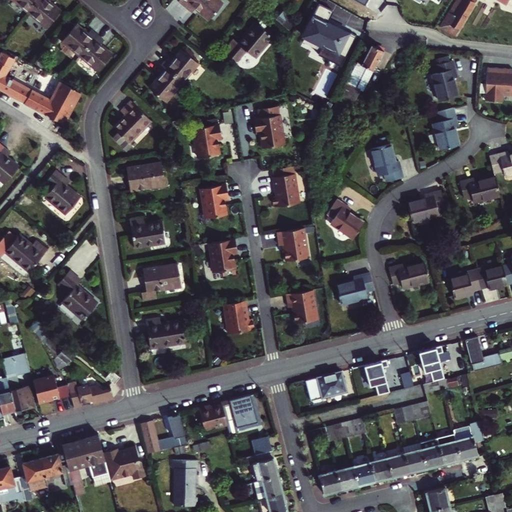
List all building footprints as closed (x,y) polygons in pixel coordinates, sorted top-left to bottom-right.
[(12,0),(27,12),(37,0),(12,0)] [(37,0),(27,12),(45,28),(60,11),(48,1),(49,0),(37,0)] [(221,0),(188,0),(184,5),(191,11),(194,7),(207,18),(222,1),(221,0)] [(450,13),(449,12),(440,27),(455,36),(476,0),(458,0),(454,7),(453,7),(450,13)] [(319,3),(303,35),(323,45),(319,54),(341,65),(356,35),(346,30),(345,31),(332,24),(331,26),(327,23),(333,10),(319,3)] [(62,36),(80,52),(98,31),(92,26),(88,30),(77,20),(62,36)] [(253,57),(271,36),(254,22),(237,42),(232,38),(222,49),(236,61),(245,50),(253,57)] [(98,31),(80,52),(98,68),(113,51),(102,41),(105,37),(98,31)] [(360,68),(356,65),(353,72),(361,76),(369,79),(383,52),(371,46),(360,68)] [(183,82),(199,63),(182,48),(172,60),(168,56),(162,63),(183,82)] [(16,59),(18,56),(5,49),(3,52),(16,59)] [(3,52),(0,57),(0,61),(11,67),(16,59),(3,52)] [(11,67),(0,61),(0,89),(64,124),(82,90),(63,80),(51,102),(6,78),(11,67)] [(183,82),(162,63),(156,70),(160,74),(149,86),(166,102),(183,82)] [(451,83),(455,82),(452,66),(428,71),(436,105),(455,100),(451,83)] [(504,97),(511,97),(511,70),(488,69),(487,85),(479,85),(478,94),(487,95),(486,102),(504,103),(504,97)] [(361,76),(353,72),(322,133),(333,138),(335,134),(337,135),(360,90),(355,88),(361,76)] [(131,144),(151,121),(130,102),(120,113),(124,117),(113,130),(119,134),(113,141),(128,153),(133,147),(131,144)] [(455,129),(451,113),(434,116),(436,125),(430,126),(436,152),(455,148),(451,130),(455,129)] [(232,114),(225,115),(227,125),(234,124),(232,114)] [(255,137),(260,136),(263,152),(294,147),(290,126),(281,127),(280,119),(253,124),(255,137)] [(199,162),(220,159),(218,143),(223,142),(221,129),(194,133),(199,162)] [(384,174),(386,181),(403,178),(399,161),(395,161),(391,144),(373,148),(379,175),(384,174)] [(0,179),(7,185),(21,167),(9,158),(12,153),(6,148),(0,155),(0,179)] [(486,155),(490,173),(499,171),(500,176),(511,173),(511,153),(504,155),(504,152),(486,155)] [(130,171),(133,195),(168,190),(165,166),(130,171)] [(293,170),(274,173),(275,180),(274,180),(276,193),(278,193),(279,199),(272,200),(274,210),(299,206),(293,170)] [(54,190),(46,199),(67,217),(82,199),(68,187),(70,183),(57,172),(47,184),(54,190)] [(470,205),(497,200),(492,181),(475,184),(474,180),(457,184),(460,201),(469,199),(470,205)] [(227,219),(225,204),(230,203),(227,188),(201,193),(206,223),(227,219)] [(407,203),(410,222),(437,217),(436,211),(444,209),(441,192),(424,195),(425,200),(407,203)] [(329,225),(351,241),(363,225),(347,214),(350,211),(336,201),(326,214),(333,219),(329,225)] [(147,220),(133,222),(138,251),(168,247),(165,223),(148,226),(147,220)] [(304,232),(277,236),(279,250),(283,250),(286,265),(309,261),(304,232)] [(30,278),(51,253),(39,244),(35,249),(24,239),(8,259),(30,278)] [(239,257),(237,242),(211,247),(216,277),(224,275),(225,280),(238,278),(235,258),(239,257)] [(511,264),(503,266),(507,285),(511,284),(511,261),(510,262),(511,264)] [(402,284),(403,289),(430,283),(425,263),(408,268),(407,264),(389,268),(394,285),(402,284)] [(487,287),(488,290),(507,285),(503,266),(483,271),(482,268),(475,270),(480,289),(487,287)] [(160,295),(185,291),(181,268),(146,274),(150,297),(146,298),(147,305),(161,302),(160,295)] [(471,291),(480,289),(475,270),(467,272),(467,275),(449,279),(453,299),(472,294),(471,291)] [(374,290),(370,272),(353,276),(354,281),(335,285),(339,303),(366,298),(365,292),(374,290)] [(65,305),(86,323),(101,305),(80,288),(84,284),(72,274),(61,287),(72,297),(65,305)] [(313,294),(286,299),(289,313),(293,312),(296,328),(318,324),(313,294)] [(11,325),(18,323),(14,307),(3,298),(11,325)] [(253,318),(251,304),(225,309),(230,339),(251,335),(249,325),(248,325),(247,319),(253,318)] [(77,354),(38,320),(31,326),(46,344),(60,368),(67,365),(75,356),(77,354)] [(164,322),(150,324),(154,352),(188,347),(185,325),(165,328),(164,322)] [(478,336),(465,339),(472,364),(473,369),(501,362),(511,358),(511,350),(511,347),(498,351),(499,353),(483,357),(478,336)] [(441,346),(419,351),(424,373),(430,371),(433,382),(438,381),(437,379),(444,377),(438,353),(443,352),(441,346)] [(26,352),(7,357),(8,360),(9,360),(13,376),(17,375),(31,371),(26,352)] [(2,358),(7,377),(15,410),(33,406),(28,385),(20,387),(17,375),(13,376),(9,360),(8,360),(7,357),(2,358)] [(386,360),(364,365),(370,387),(375,385),(378,395),(389,392),(383,367),(388,366),(386,360)] [(342,371),(306,380),(311,400),(347,391),(342,371)] [(117,373),(111,381),(119,388),(125,381),(125,380),(117,373)] [(54,375),(33,381),(39,403),(53,399),(53,401),(60,399),(57,388),(54,375)] [(1,376),(0,376),(0,401),(3,414),(15,410),(7,377),(1,378),(1,376)] [(76,380),(67,383),(68,385),(71,396),(74,403),(75,408),(84,406),(83,403),(91,401),(86,383),(78,385),(76,380)] [(425,393),(440,389),(438,381),(433,382),(423,384),(425,393)] [(87,383),(86,383),(91,401),(93,400),(94,403),(114,398),(111,386),(103,389),(97,384),(90,386),(87,383)] [(68,385),(57,388),(60,399),(71,396),(68,385)] [(230,400),(234,418),(244,415),(246,425),(258,422),(251,394),(230,400)] [(209,405),(199,408),(204,428),(219,425),(219,427),(227,425),(229,433),(237,431),(236,427),(234,418),(230,400),(221,402),(221,405),(216,406),(210,408),(209,405)] [(431,415),(427,401),(419,404),(423,417),(431,415)] [(414,420),(423,417),(419,404),(411,406),(414,420)] [(406,422),(414,420),(411,406),(402,408),(406,422)] [(397,424),(406,422),(402,408),(394,410),(397,424)] [(183,428),(180,415),(173,417),(176,430),(183,428)] [(236,427),(246,425),(244,415),(234,418),(236,427)] [(351,421),(355,435),(364,433),(366,432),(363,418),(351,421)] [(150,450),(186,441),(184,434),(158,441),(152,421),(143,424),(150,450)] [(343,423),(346,437),(355,435),(351,421),(343,423)] [(454,433),(461,460),(478,455),(475,441),(485,439),(480,421),(469,423),(470,425),(453,430),(454,433)] [(338,439),(346,437),(343,423),(334,425),(338,439)] [(325,427),(329,442),(338,439),(334,425),(325,427)] [(437,438),(443,464),(461,460),(454,433),(437,438)] [(82,440),(88,463),(93,483),(109,479),(102,452),(98,435),(82,440)] [(248,442),(251,455),(272,450),(269,437),(248,442)] [(422,449),(427,468),(443,464),(437,438),(420,442),(420,443),(422,449)] [(78,466),(88,463),(82,440),(63,445),(68,464),(73,484),(82,482),(78,466)] [(420,443),(403,447),(405,453),(422,449),(420,443)] [(174,445),(174,453),(186,452),(186,444),(174,445)] [(102,452),(109,479),(109,481),(132,475),(134,481),(145,478),(140,460),(138,459),(135,446),(124,449),(125,451),(122,452),(121,451),(120,451),(119,451),(118,451),(117,448),(102,452)] [(409,473),(427,468),(422,449),(405,453),(409,473)] [(258,462),(263,480),(279,476),(272,450),(251,455),(253,463),(258,462)] [(405,453),(388,457),(393,477),(409,473),(405,453)] [(66,486),(73,484),(68,464),(62,465),(59,454),(41,458),(45,476),(46,479),(49,478),(49,475),(62,472),(66,486)] [(371,462),(376,481),(393,477),(388,457),(371,462)] [(30,480),(45,476),(41,458),(26,462),(29,474),(19,476),(25,500),(27,508),(37,505),(30,480)] [(181,499),(181,507),(198,507),(198,498),(195,498),(195,469),(198,469),(198,460),(181,460),(181,469),(176,469),(175,499),(181,499)] [(353,466),(358,486),(376,481),(371,462),(353,466)] [(324,495),(341,490),(336,470),(335,465),(318,469),(324,495)] [(25,500),(19,476),(13,478),(10,466),(0,468),(0,502),(17,498),(18,502),(25,500)] [(341,490),(358,486),(353,466),(336,470),(341,490)] [(283,493),(279,476),(263,480),(256,482),(260,499),(267,497),(283,493)] [(427,492),(431,509),(451,505),(446,488),(427,492)] [(267,497),(270,511),(279,511),(287,510),(283,493),(267,497)] [(493,495),(497,509),(506,507),(502,493),(493,495)] [(488,511),(497,509),(493,495),(485,497),(488,511)]
